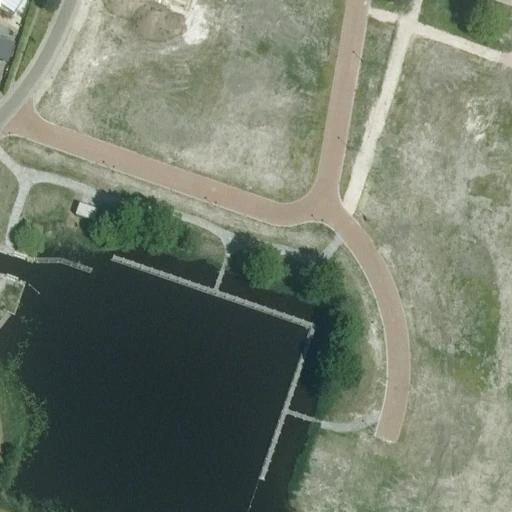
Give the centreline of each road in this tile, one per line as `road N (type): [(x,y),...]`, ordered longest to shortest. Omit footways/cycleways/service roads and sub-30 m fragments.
road 1 (residential): [(317,205),(284,215),(266,211),(3,113)]
road 2 (residential): [(317,205),(349,232),(386,295),(397,362),(385,434)]
road 3 (residential): [(357,0),(317,205)]
road 4 (residential): [(3,113),(46,56),(71,0)]
